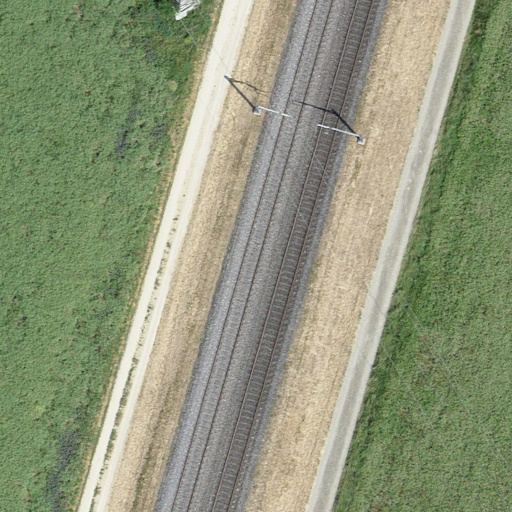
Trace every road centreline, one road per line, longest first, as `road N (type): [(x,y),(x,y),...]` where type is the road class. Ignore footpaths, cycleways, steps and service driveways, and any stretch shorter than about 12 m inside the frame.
road 1 (track): [(239,0),(94,511)]
road 2 (track): [(322,511),(464,0)]
